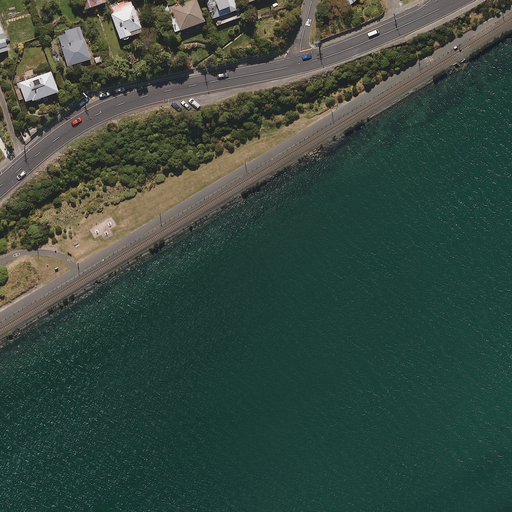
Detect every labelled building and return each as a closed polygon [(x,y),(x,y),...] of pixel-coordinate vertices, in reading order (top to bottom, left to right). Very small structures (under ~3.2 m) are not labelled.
[(104,2),(103,0),(78,0),(83,10),(104,2)] [(142,32),(130,0),(127,0),(108,7),(119,40),(142,32)] [(204,22),(195,0),(192,0),(170,8),(174,18),(169,20),(174,32),(204,22)] [(236,10),(232,0),(204,0),(211,19),(236,10)] [(89,60),(80,27),(65,31),(66,34),(58,37),(67,66),(89,60)] [(17,83),(24,102),(30,100),(31,102),(57,92),(50,72),(17,83)]
